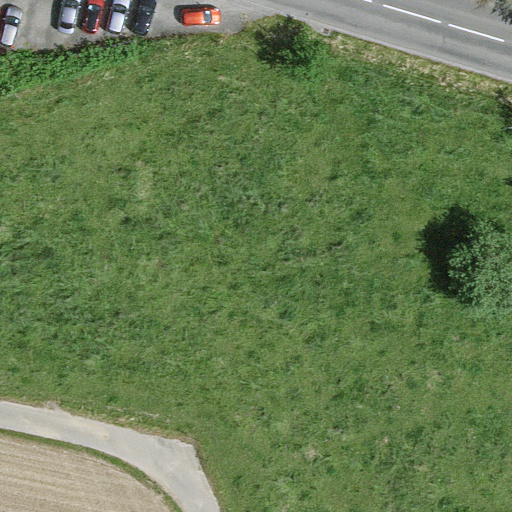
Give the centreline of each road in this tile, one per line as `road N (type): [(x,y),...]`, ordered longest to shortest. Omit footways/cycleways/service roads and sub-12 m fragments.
road 1 (track): [(202,511),(165,464),(128,443),(0,412)]
road 2 (primary): [(511,41),(375,0)]
